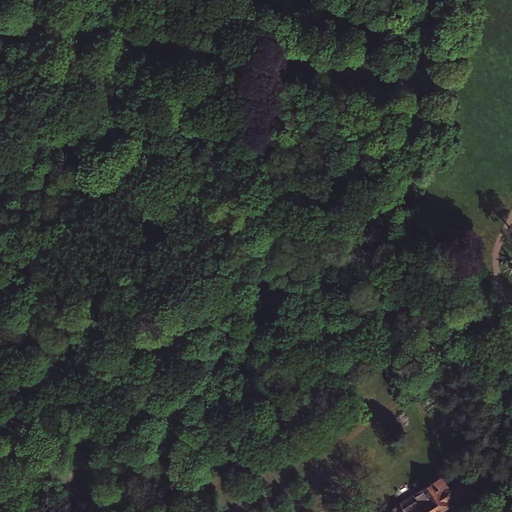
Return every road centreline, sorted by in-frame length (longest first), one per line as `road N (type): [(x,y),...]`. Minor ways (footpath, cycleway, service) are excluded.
road 1 (track): [(0,40),(250,364),(82,484)]
road 2 (track): [(0,18),(377,73)]
road 3 (track): [(0,384),(103,511)]
